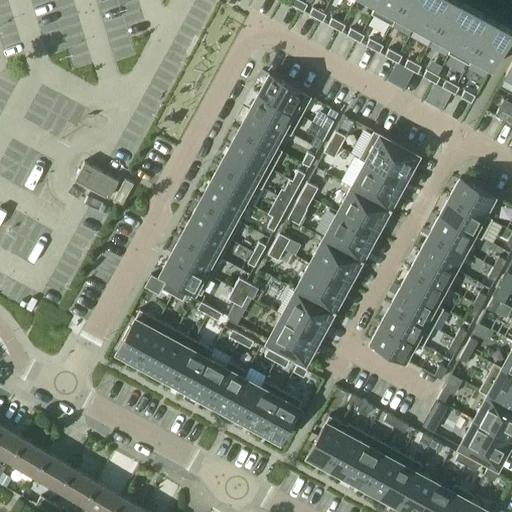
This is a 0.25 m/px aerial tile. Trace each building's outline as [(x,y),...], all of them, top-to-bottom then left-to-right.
[(377,0),(376,3),(395,13),(402,0),(377,0)] [(402,0),(395,13),(414,24),(426,0),(402,0)] [(426,0),(414,24),(433,34),(451,0),(426,0)] [(460,0),(451,0),(433,34),(452,44),(472,7),(460,0)] [(312,4),(309,11),(319,17),(323,10),(312,4)] [(472,7),(452,44),(471,55),(491,17),(472,7)] [(331,15),(328,22),(338,28),(342,21),(331,15)] [(491,17),(471,55),(490,65),(510,27),(491,17)] [(350,25),(347,32),(357,38),(361,31),(350,25)] [(369,35),(366,42),(376,48),(380,41),(369,35)] [(388,46),(384,53),(395,59),(399,52),(388,46)] [(407,56),(403,63),(414,69),(418,62),(407,56)] [(426,66),(422,74),(433,79),(437,72),(426,66)] [(269,73),(258,92),(300,115),(311,96),(269,73)] [(445,77),(441,84),(452,90),(456,83),(445,77)] [(464,87),(460,94),(471,100),(475,93),(464,87)] [(258,92),(249,110),(291,133),(300,115),(258,92)] [(498,106),(495,113),(505,119),(509,112),(498,106)] [(249,110),(239,128),(281,151),(281,150),(273,145),(282,129),(290,134),(291,133),(249,110)] [(327,115),(321,126),(328,130),(334,119),(327,115)] [(321,126),(315,137),(322,140),(328,130),(321,126)] [(239,128),(229,146),(271,169),(281,151),(239,128)] [(335,130),(329,140),(339,146),(345,136),(335,130)] [(373,130),(358,157),(403,181),(410,168),(412,165),(412,164),(417,154),(373,130)] [(329,140),(323,151),(334,157),(339,146),(329,140)] [(229,146),(219,164),(261,186),(271,169),(229,146)] [(307,151),(301,162),(308,166),(314,155),(307,151)] [(364,161),(351,186),(391,207),(391,206),(389,205),(394,197),(396,194),(403,181),(358,157),(358,158),(364,161)] [(74,178),(109,197),(118,180),(84,161),(74,178)] [(219,164),(210,182),(243,200),(252,183),(261,187),(261,186),(219,164)] [(297,169),(292,180),(299,184),(304,173),(297,169)] [(459,177),(449,196),(491,219),(491,218),(483,213),(493,195),(459,177)] [(124,178),(113,199),(122,204),(133,183),(124,178)] [(292,180),(286,190),(293,194),(299,184),(292,180)] [(307,181),(301,192),(311,198),(317,187),(307,181)] [(210,182),(200,200),(240,221),(240,220),(234,217),(243,200),(210,182)] [(351,186),(337,211),(375,232),(382,219),(384,216),(388,207),(390,208),(391,207),(351,186)] [(301,192),(295,202),(306,208),(311,198),(301,192)] [(449,196),(439,214),(481,237),(491,219),(449,196)] [(200,200),(190,217),(230,239),(240,221),(200,200)] [(278,205),(272,216),(279,219),(285,209),(278,205)] [(337,211),(323,237),(363,259),(363,258),(361,257),(366,248),(367,249),(368,245),(375,232),(337,211)] [(439,214),(429,232),(463,250),(472,233),(481,238),(481,237),(439,214)] [(272,216),(266,226),(273,230),(279,219),(272,216)] [(190,217),(180,235),(220,257),(230,239),(190,217)] [(429,232),(420,250),(453,268),(463,250),(429,232)] [(279,233),(273,243),(283,249),(289,238),(279,233)] [(180,235),(170,253),(210,275),(220,257),(180,235)] [(323,237),(309,263),(347,283),(354,270),(354,271),(356,267),(360,259),(362,260),(363,259),(323,237)] [(258,241),(252,251),(259,255),(265,245),(258,241)] [(273,243),(267,254),(278,259),(283,249),(273,243)] [(420,250),(410,268),(443,286),(453,268),(420,250)] [(252,251),(247,262),(254,266),(259,255),(252,251)] [(170,253),(160,272),(200,294),(210,275),(170,253)] [(498,256),(493,266),(500,270),(505,260),(498,256)] [(309,263),(295,288),(335,310),(335,309),(333,308),(338,299),(339,300),(340,296),(347,283),(309,263)] [(493,266),(487,277),(494,281),(500,270),(493,266)] [(410,268),(400,286),(442,308),(443,308),(434,303),(443,286),(410,268)] [(238,277),(233,288),(240,291),(246,281),(238,277)] [(165,281),(161,288),(171,294),(175,287),(165,281)] [(246,281),(240,291),(247,295),(253,285),(246,281)] [(400,286),(390,303),(432,326),(442,308),(400,286)] [(498,286),(492,296),(499,300),(505,289),(498,286)] [(175,287),(171,294),(182,300),(186,293),(175,287)] [(233,288),(227,298),(234,302),(240,291),(233,288)] [(295,288),(281,314),(319,334),(326,322),(327,322),(328,319),(328,318),(332,310),(334,311),(335,310),(295,288)] [(240,291),(234,302),(241,306),(247,295),(240,291)] [(479,292),(473,302),(480,306),(486,295),(479,292)] [(492,296),(486,307),(493,310),(499,300),(492,296)] [(200,301),(196,308),(207,314),(211,307),(200,301)] [(473,302),(467,313),(474,316),(480,306),(473,302)] [(390,303),(381,321),(423,344),(432,326),(390,303)] [(211,307),(207,314),(218,319),(221,312),(211,307)] [(123,338),(116,351),(135,361),(158,319),(139,309),(129,326),(123,338)] [(281,314),(266,340),(304,361),(310,351),(311,351),(312,348),(312,347),(319,334),(281,314)] [(158,319),(135,361),(153,371),(176,329),(158,319)] [(381,321),(370,340),(404,358),(414,341),(422,345),(423,344),(381,321)] [(459,327),(453,338),(460,342),(466,331),(459,327)] [(176,329),(153,371),(171,380),(194,338),(176,329)] [(232,329),(228,336),(239,341),(242,334),(232,329)] [(242,334),(239,341),(249,347),(253,340),(242,334)] [(470,337),(464,347),(471,351),(477,341),(470,337)] [(194,338),(171,380),(189,390),(212,348),(194,338)] [(453,338),(448,349),(455,352),(460,342),(453,338)] [(493,362),(493,363),(511,373),(511,346),(501,366),(493,362)] [(464,347),(458,358),(465,362),(471,351),(464,347)] [(212,348),(189,390),(207,400),(228,360),(227,360),(224,366),(208,357),(212,349),(212,348)] [(268,348),(264,355),(274,361),(278,354),(268,348)] [(278,354),(274,361),(285,367),(289,360),(278,354)] [(228,360),(207,400),(225,410),(246,370),(228,360)] [(511,373),(493,363),(479,388),(511,406),(511,373)] [(296,364),(292,371),(303,376),(307,369),(296,364)] [(439,364),(433,375),(440,378),(446,368),(439,364)] [(246,370),(225,410),(242,420),(264,380),(263,379),(260,385),(244,377),(247,370),(246,370)] [(264,380),(242,420),(260,429),(282,389),(264,380)] [(442,388),(436,398),(443,403),(449,392),(442,388)] [(486,394),(473,419),(511,439),(511,437),(511,406),(479,388),(478,389),(486,394)] [(282,389),(260,429),(279,440),(288,423),(297,427),(311,402),(301,397),(300,399),(282,389)] [(351,393),(347,400),(357,406),(361,399),(351,393)] [(436,398),(430,409),(438,413),(443,403),(436,398)] [(361,399),(357,406),(360,407),(358,411),(366,416),(372,405),(361,399)] [(387,413),(383,420),(393,426),(397,419),(387,413)] [(328,415),(307,455),(325,465),(348,423),(347,422),(346,424),(328,415)] [(397,419),(393,426),(404,432),(408,424),(397,419)] [(473,419),(459,445),(496,466),(502,456),(503,456),(504,453),(504,452),(511,439),(473,419)] [(0,454),(10,460),(24,437),(0,423),(0,454)] [(348,423),(325,465),(343,475),(366,433),(348,423)] [(423,432),(419,439),(429,445),(433,438),(423,432)] [(366,433),(343,475),(361,484),(384,442),(366,433)] [(10,460),(34,475),(48,451),(24,437),(10,460)] [(433,438),(429,445),(440,451),(444,444),(433,438)] [(384,442),(361,484),(379,494),(402,452),(384,442)] [(34,475),(59,489),(72,466),(48,451),(34,475)] [(402,452),(379,494),(397,504),(420,462),(402,452)] [(458,452),(455,459),(465,465),(469,458),(458,452)] [(469,458),(465,465),(475,470),(479,463),(469,458)] [(420,462),(397,504),(411,511),(415,511),(433,480),(416,471),(421,462),(420,462)] [(59,489),(83,503),(97,480),(72,466),(59,489)] [(487,467),(483,474),(493,480),(497,473),(487,467)] [(0,474),(0,482),(5,486),(10,478),(1,473),(0,474)] [(83,503),(97,511),(111,511),(121,495),(97,480),(83,503)] [(433,480),(415,511),(439,511),(455,483),(454,483),(450,489),(433,480)] [(455,483),(439,511),(462,511),(473,493),(455,483)] [(473,493),(462,511),(486,511),(488,510),(470,500),(473,494),(473,493)] [(111,511),(144,511),(146,509),(121,495),(111,511)] [(36,503),(51,511),(58,511),(60,508),(40,496),(36,503)]
